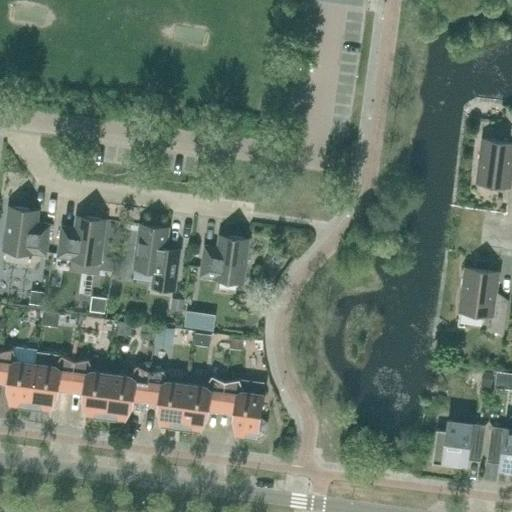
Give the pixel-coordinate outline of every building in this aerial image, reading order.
[(511,125),(510,142),(482,138),(477,182),(510,186),(511,169),(511,125)] [(28,211),(29,208),(8,206),(2,249),(46,255),(50,223),(37,222),(38,213),(28,211)] [(101,262),(106,219),(86,216),(86,219),(76,218),(74,227),(61,225),(57,256),(101,262)] [(164,255),(168,227),(140,223),(134,267),(154,270),(152,286),(174,289),(178,257),(164,255)] [(244,281),(249,238),(229,235),(229,238),(218,237),(217,246),(204,244),(200,275),(244,281)] [(494,302),(499,271),(465,267),(459,311),(491,315),(489,331),(504,333),(508,304),(494,302)] [(44,292),(32,291),(31,303),(43,305),(44,292)] [(157,326),(155,342),(163,343),(165,327),(157,326)] [(36,361),(17,359),(13,347),(0,349),(0,377),(8,378),(8,379),(10,385),(7,386),(11,404),(30,406),(36,361)] [(36,361),(30,406),(49,409),(57,392),(55,391),(58,385),(71,387),(74,360),(61,354),(37,351),(36,361)] [(111,372),(93,369),(89,358),(74,360),(71,387),(84,388),(84,389),(85,395),(83,396),(86,414),(105,416),(112,367),(111,367),(111,372)] [(146,397),(150,370),(136,364),(129,374),(112,372),(112,367),(105,416),(124,419),(132,403),(130,401),(133,395),(146,397)] [(186,382),(168,379),(164,368),(150,370),(146,397),(159,399),(160,406),(158,406),(161,424),(180,427),(187,377),(186,382)] [(222,407),(225,381),(212,374),(205,384),(187,382),(187,377),(180,427),(200,429),(207,413),(205,412),(208,405),(222,407)] [(263,392),(244,389),(239,378),(225,381),(222,407),(235,409),(234,409),(236,416),(233,416),(237,434),(256,437),(258,441),(258,440),(257,437),(265,433),(267,421),(259,416),(263,392)] [(511,415),(510,416),(508,428),(492,425),(487,461),(501,463),(500,466),(504,466),(503,472),(511,473),(511,415)] [(480,460),(485,424),(449,420),(447,430),(436,429),(432,463),(461,467),(462,461),(466,461),(467,458),(480,460)]
